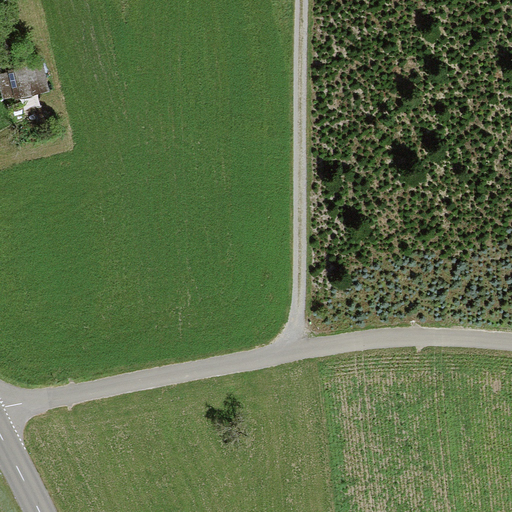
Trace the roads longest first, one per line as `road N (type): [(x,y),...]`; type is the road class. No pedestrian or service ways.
road 1 (residential): [(0,407),(366,335),(511,339)]
road 2 (track): [(293,349),(298,0)]
